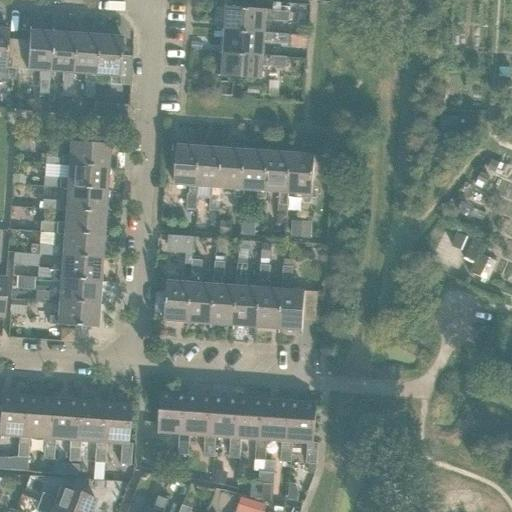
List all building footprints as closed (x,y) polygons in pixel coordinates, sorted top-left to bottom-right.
[(225,30),(265,33),(266,20),(289,22),(289,12),(266,10),(227,7),(225,30)] [(15,69),(17,40),(7,39),(8,29),(0,28),(0,91),(2,92),(4,69),(4,68),(15,69)] [(49,72),(52,32),(28,30),(28,41),(17,40),(15,69),(26,70),(26,71),(40,72),(38,94),(48,95),(49,72)] [(263,56),(265,33),(225,30),(223,53),(263,56)] [(72,74),(75,34),(52,32),(49,72),(62,73),(61,96),(71,97),(72,74)] [(95,75),(97,35),(75,34),(72,74),(85,75),(84,98),(93,98),(95,75)] [(272,34),(271,43),(287,44),(288,35),(272,34)] [(95,75),(108,76),(106,99),(116,100),(118,77),(121,37),(97,35),(95,75)] [(286,57),(263,56),(223,53),(222,76),(262,79),(263,65),(285,67),(286,57)] [(456,131),(458,117),(441,115),(439,130),(456,131)] [(67,165),(107,168),(109,144),(69,142),(68,156),(45,154),(44,164),(67,165)] [(198,187),(200,147),(177,145),(174,185),(188,186),(187,209),(196,210),(198,187)] [(220,188),(223,148),(200,147),(198,187),(211,188),(209,211),(219,211),(221,188),(220,188)] [(243,190),(246,150),(223,148),(220,188),(221,188),(234,189),(232,212),(242,213),(243,190)] [(266,192),(269,152),(246,150),(243,190),(256,191),(255,214),(264,215),(266,192)] [(288,193),(291,153),(269,152),(266,192),(279,193),(278,216),(287,216),(289,193),(288,193)] [(288,193),(289,193),(302,194),(300,217),(310,218),(312,195),(315,155),(291,153),(288,193)] [(106,191),(107,168),(67,165),(66,179),(43,177),(42,187),(65,188),(106,191)] [(478,189),(488,173),(481,168),(469,182),(478,189)] [(104,213),(106,191),(65,188),(64,201),(41,200),(41,209),(64,211),(104,213)] [(102,236),(104,213),(64,211),(63,224),(40,222),(39,232),(62,234),(62,233),(102,236)] [(294,218),(293,235),(312,236),(313,219),(294,218)] [(101,259),(102,236),(62,233),(62,234),(61,247),(38,245),(38,255),(61,256),(101,259)] [(471,234),(464,253),(476,258),(483,238),(471,234)] [(484,253),(476,271),(490,277),(498,260),(484,253)] [(99,282),(101,259),(61,256),(60,269),(37,268),(36,278),(59,279),(99,282)] [(191,283),(178,282),(179,259),(170,258),(168,281),(165,321),(188,323),(191,283)] [(214,284),(213,284),(200,283),(202,260),(192,260),(191,283),(188,323),(211,324),(214,284)] [(236,286),(223,285),(225,262),(215,261),(213,284),(214,284),(211,324),(233,326),(236,286)] [(259,288),(246,287),(247,264),(238,263),(236,286),(233,326),(256,328),(259,288)] [(282,290),(281,289),(268,288),(270,265),(260,265),(259,288),(256,328),(279,329),(282,290)] [(282,290),(279,329),(302,331),(305,291),(291,290),(293,267),(283,266),(281,289),(282,290)] [(98,304),(99,282),(59,279),(58,292),(35,291),(34,300),(57,302),(58,302),(98,304)] [(96,328),(98,304),(58,302),(57,302),(57,315),(34,313),(33,323),(56,325),(96,328)] [(185,435),(188,395),(162,393),(159,433),(180,434),(178,454),(188,455),(190,435),(185,435)] [(23,437),(26,398),(0,395),(0,435),(18,437),(16,457),(27,458),(28,438),(23,437)] [(211,437),(213,397),(188,395),(185,435),(190,435),(205,436),(204,456),(214,457),(216,437),(211,437)] [(236,438),(239,399),(213,397),(211,437),(216,437),(231,438),(229,458),(240,459),(241,439),(236,438)] [(48,439),(51,399),(26,398),(23,437),(28,438),(43,439),(42,459),(52,460),(54,440),(48,439)] [(74,441),(77,401),(51,399),(48,439),(54,440),(69,441),(68,461),(78,461),(79,441),(74,441)] [(262,440),(265,400),(239,399),(236,438),(241,439),(256,440),(255,460),(265,461),(267,441),(262,440)] [(287,442),(290,402),(265,400),(262,440),(267,441),(282,442),(281,462),(291,462),(292,442),(287,442)] [(100,443),(103,403),(77,401),(74,441),(79,441),(95,443),(93,463),(104,463),(105,443),(100,443)] [(287,442),(292,442),(308,443),(306,463),(317,464),(318,443),(314,443),(316,404),(290,402),(287,442)] [(100,443),(105,443),(120,444),(119,464),(129,465),(131,444),(126,444),(129,405),(103,403),(100,443)] [(274,485),(275,473),(259,472),(258,484),(274,485)] [(38,501),(67,511),(89,511),(94,499),(59,485),(55,498),(41,493),(38,501)] [(260,511),(264,500),(242,493),(235,511),(260,511)] [(163,511),(168,500),(158,496),(154,508),(147,505),(144,511),(163,511)] [(67,511),(38,501),(35,510),(41,511),(67,511)]
